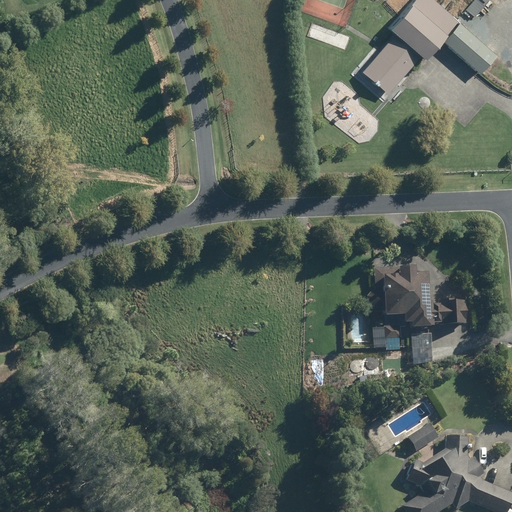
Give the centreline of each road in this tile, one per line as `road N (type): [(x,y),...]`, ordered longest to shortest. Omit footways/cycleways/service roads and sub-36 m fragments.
road 1 (residential): [(509,199),(223,209)]
road 2 (residential): [(223,209),(133,227),(0,292)]
road 3 (residential): [(170,0),(197,74),(223,209)]
